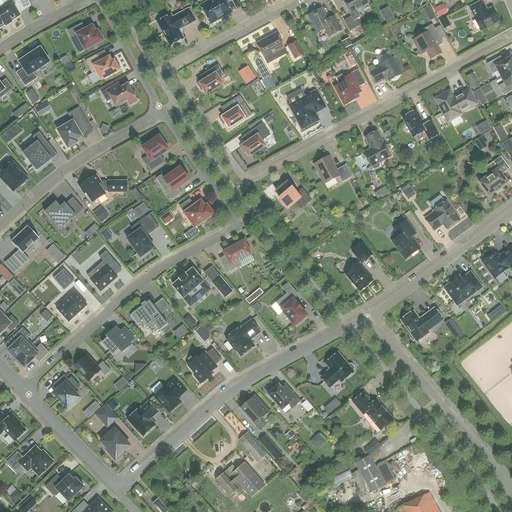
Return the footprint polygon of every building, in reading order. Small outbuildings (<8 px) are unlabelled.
[(0,8),(0,27),(19,16),(14,6),(21,2),(20,0),(0,0),(4,6),(0,8)] [(211,0),(201,6),(211,23),(231,12),(225,1),(227,0),(211,0)] [(368,0),(343,0),(342,1),(349,13),(351,17),(353,21),(356,19),(359,18),(355,10),(369,2),(368,0)] [(481,32),(500,22),(492,7),(486,11),(484,8),(486,7),(482,0),(469,7),(474,17),(473,18),(481,32)] [(439,6),(433,9),(436,13),(438,18),(444,15),(439,6)] [(394,19),(388,7),(380,11),(387,24),(394,19)] [(182,28),(196,21),(189,8),(172,17),(171,15),(157,22),(165,37),(164,39),(166,42),(168,42),(170,46),(177,42),(179,43),(181,41),(182,39),(184,38),(181,32),(182,28)] [(308,16),(318,33),(325,29),(329,37),(342,30),(335,16),(328,20),(322,8),(308,16)] [(351,17),(343,21),(349,32),(360,26),(356,19),(353,21),(351,17)] [(439,21),(444,30),(451,26),(446,17),(439,21)] [(82,24),(68,31),(71,38),(76,35),(85,50),(103,41),(102,39),(104,38),(101,32),(99,33),(98,31),(95,32),(92,26),(85,30),(82,24)] [(421,36),(414,40),(421,54),(427,51),(431,59),(441,53),(438,47),(443,44),(433,24),(420,31),(420,33),(421,36)] [(284,48),(276,33),(265,39),(266,40),(257,45),(264,58),(272,53),(273,54),(284,48)] [(353,45),(349,38),(341,42),(345,49),(353,45)] [(304,55),(297,41),(287,47),(295,60),(304,55)] [(27,56),(19,62),(23,68),(16,73),(25,87),(37,79),(33,73),(50,62),(40,48),(32,54),(32,53),(27,56)] [(97,55),(85,61),(92,73),(96,71),(101,80),(119,71),(118,69),(120,68),(117,62),(115,63),(114,61),(112,62),(109,57),(100,62),(97,55)] [(402,74),(393,57),(380,65),(381,67),(376,69),(370,73),(376,84),(387,78),(389,82),(391,80),(393,80),(396,80),(397,79),(399,77),(400,76),(402,74)] [(511,70),(511,57),(500,63),(497,58),(487,64),(492,74),(498,71),(501,77),(511,70)] [(256,58),(254,61),(254,64),(263,80),(261,81),(267,92),(276,88),(270,77),(271,77),(271,76),(270,76),(261,60),(259,58),(256,58)] [(218,64),(208,71),(211,76),(197,84),(202,91),(203,90),(206,95),(223,85),(219,78),(225,75),(218,64)] [(248,76),(243,80),(246,85),(250,82),(256,79),(253,75),(247,66),(244,69),(248,76)] [(344,106),(356,100),(354,96),(362,92),(359,87),(366,83),(358,69),(351,73),(351,74),(344,78),(342,75),(336,78),(339,84),(334,87),(344,106)] [(511,70),(501,77),(505,83),(498,86),(504,96),(511,91),(511,85),(511,84),(511,70)] [(0,98),(13,89),(6,80),(0,84),(0,83),(0,98)] [(114,85),(101,93),(107,103),(112,100),(116,107),(127,101),(130,105),(137,101),(127,85),(117,91),(114,85)] [(39,100),(32,89),(25,94),(32,105),(39,100)] [(325,107),(316,91),(290,106),(302,129),(318,120),(314,113),(325,107)] [(449,92),(436,99),(448,121),(461,114),(460,112),(476,104),(469,91),(453,99),(449,92)] [(233,110),(220,118),(224,125),(226,124),(229,128),(245,118),(251,114),(247,108),(239,96),(229,103),(233,110)] [(26,104),(19,109),(23,114),(30,109),(26,104)] [(40,107),(35,109),(38,114),(40,117),(44,114),(40,107)] [(72,122),(58,130),(68,148),(69,147),(71,150),(78,146),(76,143),(77,142),(76,140),(82,137),(79,131),(89,125),(79,108),(68,115),(72,122)] [(413,138),(425,132),(429,140),(439,135),(431,121),(424,125),(416,110),(402,118),(413,138)] [(268,125),(274,120),(271,116),(265,120),(268,125)] [(484,123),(481,124),(485,132),(491,129),(489,126),(487,121),(484,123)] [(246,152),(249,157),(265,146),(262,141),(271,135),(262,123),(249,133),(253,138),(240,147),(244,154),(246,152)] [(495,128),(493,129),(497,136),(499,136),(504,132),(500,125),(495,128)] [(378,163),(391,156),(384,142),(383,142),(377,131),(365,138),(370,146),(369,150),(363,153),(371,168),(373,166),(374,168),(375,168),(379,167),(379,165),(378,163)] [(7,132),(0,137),(6,145),(13,140),(7,132)] [(37,143),(23,154),(37,171),(51,160),(45,153),(51,148),(39,132),(32,137),(37,143)] [(148,156),(142,160),(150,172),(161,165),(157,158),(168,150),(164,144),(165,143),(162,138),(160,139),(159,137),(149,144),(148,142),(143,146),(144,147),(143,148),(148,156)] [(480,137),(474,141),(478,147),(484,144),(480,137)] [(508,143),(503,146),(507,152),(511,149),(511,144),(510,142),(508,143)] [(329,157),(315,165),(324,183),(339,176),(342,182),(352,177),(346,164),(345,165),(346,166),(337,171),(329,157)] [(488,176),(479,182),(489,196),(496,191),(501,188),(500,187),(507,182),(501,174),(509,168),(501,157),(484,169),(488,176)] [(11,162),(0,172),(0,177),(3,182),(5,180),(15,191),(20,186),(22,186),(25,183),(25,182),(27,180),(11,162)] [(180,167),(164,179),(169,187),(164,191),(171,200),(181,193),(178,189),(189,180),(180,167)] [(96,175),(79,187),(84,194),(86,193),(92,203),(105,194),(104,192),(108,192),(108,193),(127,193),(127,181),(108,181),(108,182),(101,182),(96,175)] [(301,209),(312,200),(302,188),(302,189),(297,193),(287,182),(276,192),(281,198),(279,199),(287,209),(295,202),(301,209)] [(408,184),(401,190),(407,198),(414,193),(408,184)] [(381,198),(393,191),(389,185),(377,192),(381,198)] [(84,210),(74,197),(62,207),(57,200),(45,210),(59,228),(71,219),(71,220),(84,210)] [(190,199),(180,207),(195,228),(197,226),(199,228),(204,224),(203,222),(213,214),(207,205),(205,207),(201,201),(194,206),(190,199)] [(446,201),(433,210),(434,212),(425,219),(434,231),(443,224),(447,229),(460,220),(446,201)] [(138,218),(149,210),(144,202),(133,210),(138,218)] [(98,209),(93,213),(101,223),(106,219),(98,209)] [(164,226),(174,219),(169,212),(159,219),(164,226)] [(159,227),(150,214),(130,228),(134,234),(127,239),(140,258),(154,248),(146,237),(159,227)] [(408,258),(420,249),(411,238),(416,234),(406,220),(394,228),(400,236),(393,241),(406,259),(408,258)] [(91,228),(90,229),(94,234),(99,229),(96,226),(95,224),(91,228)] [(28,226),(11,242),(19,251),(13,256),(23,266),(29,260),(23,253),(39,238),(28,226)] [(106,228),(99,234),(106,242),(113,237),(106,228)] [(361,264),(374,253),(363,241),(351,251),(361,264)] [(250,255),(244,242),(224,253),(227,258),(221,261),(227,273),(241,266),(239,262),(250,255)] [(511,263),(511,247),(498,257),(494,252),(482,261),(495,278),(508,268),(507,267),(511,263)] [(60,252),(52,259),(58,265),(65,258),(60,252)] [(90,279),(100,292),(117,277),(110,269),(116,264),(106,252),(100,257),(103,262),(94,270),(97,273),(90,279)] [(0,270),(11,281),(16,276),(3,263),(0,266),(0,270)] [(357,263),(345,273),(361,291),(372,281),(357,263)] [(180,280),(173,286),(183,298),(186,295),(191,301),(204,289),(200,284),(203,281),(193,269),(186,275),(185,274),(179,279),(180,280)] [(53,279),(64,291),(75,281),(64,270),(53,279)] [(87,276),(90,279),(97,273),(94,270),(87,276)] [(481,287),(471,273),(463,279),(459,275),(453,280),(454,282),(445,288),(457,305),(481,287)] [(225,297),(232,292),(220,277),(213,283),(225,297)] [(11,285),(20,291),(25,285),(15,279),(11,285)] [(303,319),(306,316),(301,310),(302,309),(296,302),(296,303),(291,297),(296,293),(288,284),(283,288),(288,294),(279,301),(284,307),(281,310),(295,325),(298,322),(300,324),(304,320),(303,319)] [(259,289),(253,294),(257,299),(263,294),(259,289)] [(75,292),(56,309),(69,322),(87,305),(75,292)] [(134,313),(130,316),(137,325),(143,322),(153,335),(167,324),(160,315),(170,308),(163,298),(150,308),(145,302),(141,305),(143,308),(135,314),(134,313)] [(257,303),(252,308),(257,314),(263,309),(257,303)] [(501,306),(496,310),(500,315),(505,312),(501,306)] [(443,320),(435,308),(422,317),(423,318),(420,320),(413,311),(401,320),(411,334),(409,336),(413,341),(415,340),(417,342),(429,333),(428,331),(443,320)] [(0,334),(6,328),(11,332),(19,324),(11,316),(7,320),(3,316),(6,314),(6,313),(0,318),(0,334)] [(451,319),(444,324),(452,334),(459,329),(451,319)] [(240,327),(226,338),(233,348),(234,347),(241,357),(254,347),(250,340),(260,333),(251,321),(241,329),(240,327)] [(210,323),(204,327),(207,333),(213,329),(210,323)] [(183,326),(173,333),(178,340),(188,333),(183,326)] [(200,327),(196,331),(199,335),(204,331),(200,327)] [(9,352),(8,354),(13,360),(15,358),(16,360),(32,344),(28,339),(31,337),(23,328),(14,337),(18,341),(8,351),(9,352)] [(119,333),(115,328),(107,336),(109,338),(102,343),(113,355),(119,349),(122,352),(131,345),(129,343),(134,339),(124,329),(119,333)] [(49,353),(41,344),(36,349),(32,344),(16,360),(18,361),(16,362),(22,368),(23,367),(24,368),(35,358),(39,362),(49,353)] [(222,360),(213,349),(206,354),(205,353),(198,359),(197,357),(188,365),(195,374),(194,376),(201,384),(212,375),(210,373),(217,368),(215,366),(222,360)] [(338,353),(325,363),(330,369),(320,377),(329,388),(339,379),(342,382),(354,372),(353,370),(354,369),(354,367),(352,364),(350,364),(349,365),(338,353)] [(78,363),(75,366),(89,381),(100,371),(105,376),(111,371),(103,362),(97,367),(87,356),(83,359),(83,358),(78,362),(78,363)] [(158,359),(153,363),(157,368),(162,363),(158,359)] [(67,409),(79,398),(66,383),(69,381),(64,375),(55,383),(60,388),(54,393),(67,409)] [(126,377),(116,385),(121,390),(130,382),(126,377)] [(165,387),(154,396),(169,413),(180,403),(176,399),(185,390),(176,380),(167,388),(165,387)] [(268,394),(282,410),(288,404),(292,409),(301,401),(291,390),(286,394),(279,385),(268,394)] [(353,402),(362,412),(363,415),(366,413),(381,431),(394,420),(383,407),(377,399),(373,402),(364,392),(353,402)] [(254,425),(261,419),(269,411),(263,405),(259,409),(251,400),(240,409),(254,425)] [(95,402),(90,407),(91,408),(95,413),(100,408),(95,402)] [(140,408),(127,420),(143,437),(156,425),(149,418),(151,416),(153,417),(158,412),(149,402),(141,409),(140,408)] [(329,404),(324,409),(329,414),(334,410),(329,404)] [(96,414),(107,427),(117,418),(106,406),(96,414)] [(7,419),(1,413),(0,414),(0,434),(4,431),(15,442),(26,431),(16,420),(17,419),(13,414),(7,419)] [(261,419),(254,425),(260,431),(266,426),(261,419)] [(106,451),(116,461),(124,453),(123,452),(129,446),(124,440),(125,439),(119,433),(118,433),(115,430),(101,442),(108,449),(106,451)] [(268,452),(275,446),(265,435),(258,441),(268,452)] [(372,454),(383,445),(378,439),(367,448),(372,454)] [(257,444),(248,451),(257,462),(266,455),(257,444)] [(7,463),(15,471),(21,465),(26,470),(29,470),(31,468),(39,476),(54,462),(47,455),(45,457),(35,447),(23,459),(18,453),(7,463)] [(371,492),(385,485),(370,456),(356,464),(371,492)] [(228,469),(216,479),(230,496),(238,489),(240,491),(244,488),(251,496),(265,485),(246,462),(236,470),(233,465),(228,469)] [(338,486),(356,476),(352,469),(334,479),(338,486)] [(57,476),(45,487),(54,496),(58,491),(69,502),(83,487),(82,486),(84,484),(78,479),(77,481),(76,479),(74,481),(69,476),(63,482),(57,476)] [(193,476),(187,481),(191,485),(197,481),(193,476)] [(16,490),(9,496),(16,503),(22,496),(16,490)] [(439,511),(430,493),(399,510),(399,511),(439,511)] [(25,511),(28,511),(39,503),(32,496),(21,506),(25,511)] [(84,502),(73,511),(110,511),(98,500),(89,508),(84,502)] [(310,502),(302,508),(305,511),(313,505),(310,502)]
